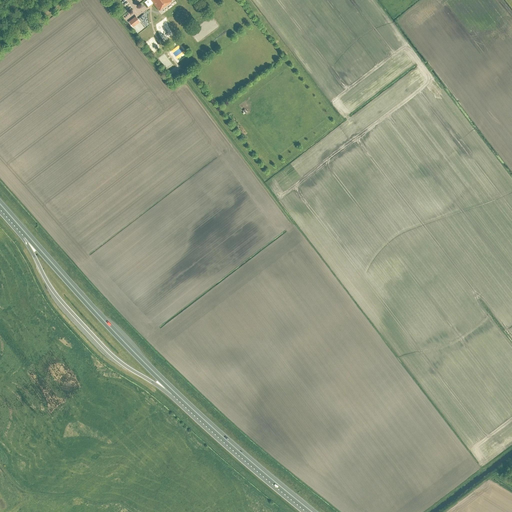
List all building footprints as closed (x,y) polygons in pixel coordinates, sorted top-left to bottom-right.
[(151,0),(159,10),(172,0),(171,0),(151,0)] [(128,22),(132,28),(140,22),(135,16),(128,22)] [(154,18),(146,23),(154,35),(162,29),(154,18)] [(140,27),(135,30),(139,35),(144,31),(140,27)] [(176,63),(167,69),(170,72),(178,67),(176,63)] [(170,75),(173,79),(179,75),(177,71),(170,75)]
